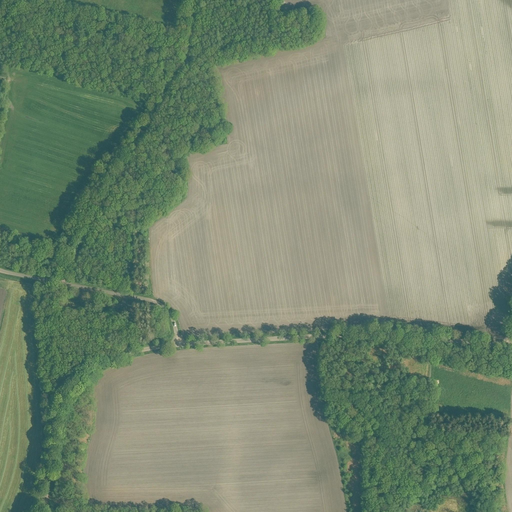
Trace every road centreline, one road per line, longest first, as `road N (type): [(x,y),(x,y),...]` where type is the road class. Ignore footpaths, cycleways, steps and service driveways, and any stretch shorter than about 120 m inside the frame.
road 1 (track): [(192,0),(183,66),(49,306),(53,429)]
road 2 (unclassified): [(177,344),(392,334),(491,344),(511,334)]
road 3 (unclassified): [(40,511),(53,429),(73,387),(113,359),(177,344)]
road 4 (unclassified): [(177,344),(172,318),(157,303),(0,270)]
road 5 (track): [(431,338),(425,435),(478,486),(486,511)]
road 6 (track): [(1,0),(190,44)]
